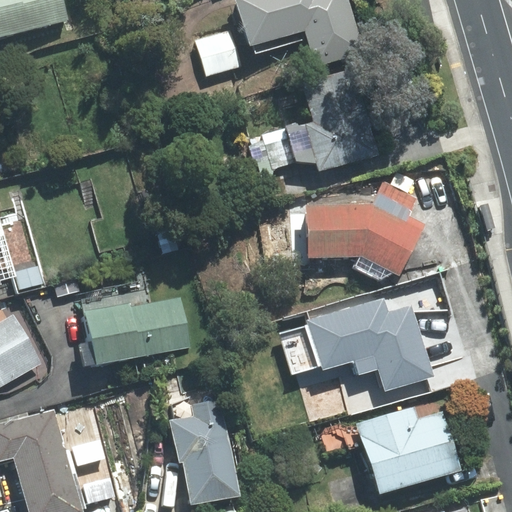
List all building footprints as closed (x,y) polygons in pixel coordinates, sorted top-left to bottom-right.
[(0,0),(0,43),(66,24),(59,0),(0,0)] [(240,0),(230,3),(246,54),(301,37),(312,72),(363,57),(345,0),(240,0)] [(239,69),(229,30),(193,39),(203,78),(239,69)] [(362,72),(298,93),(310,130),(264,145),(278,188),(388,153),(362,72)] [(383,184),(369,209),(303,212),(305,264),(359,262),(396,281),(424,229),(406,219),(416,202),(409,198),(417,185),(400,176),(393,190),(383,184)] [(487,209),(479,211),(484,235),(493,233),(487,209)] [(32,230),(11,235),(16,258),(37,253),(32,230)] [(0,285),(14,282),(0,233),(0,285)] [(128,308),(81,318),(92,372),(190,350),(179,301),(129,312),(128,308)] [(382,302),(303,327),(319,377),(351,368),(355,382),(374,376),(381,398),(432,382),(435,392),(461,384),(453,360),(427,368),(409,309),(387,316),(382,302)] [(0,391),(40,368),(13,320),(0,326),(0,391)] [(178,469),(186,511),(188,511),(237,503),(218,404),(189,409),(191,421),(167,425),(175,470),(178,469)] [(353,429),(375,501),(459,475),(440,416),(417,423),(414,410),(353,429)] [(0,467),(10,464),(23,511),(79,511),(52,414),(46,416),(45,411),(0,423),(0,467)]
